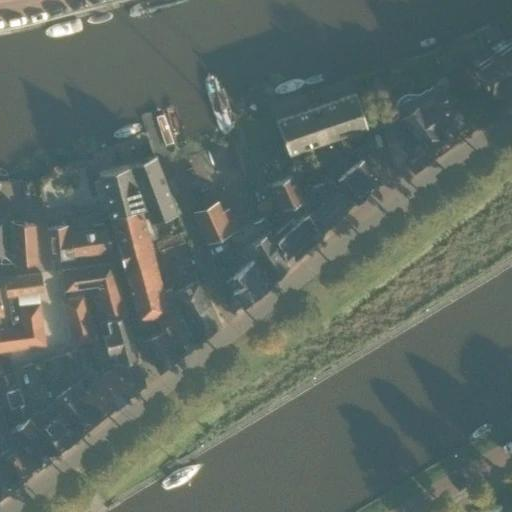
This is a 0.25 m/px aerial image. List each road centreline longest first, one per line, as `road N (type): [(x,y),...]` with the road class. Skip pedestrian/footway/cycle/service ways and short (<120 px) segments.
road 1 (track): [(99,502),(511,180)]
road 2 (residential): [(155,396),(511,117)]
road 3 (residential): [(155,396),(114,255),(43,266)]
road 4 (residential): [(9,511),(155,396)]
